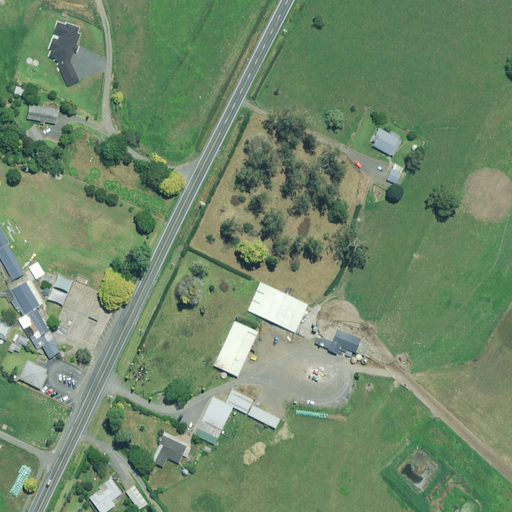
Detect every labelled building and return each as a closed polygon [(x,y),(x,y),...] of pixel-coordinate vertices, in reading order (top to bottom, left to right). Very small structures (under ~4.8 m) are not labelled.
[(25,91),(15,88),(13,94),(23,97),(25,91)] [(57,111),(28,105),(26,119),(40,122),(39,124),(44,125),(44,123),(55,125),(57,111)] [(401,141),(378,129),(369,145),(392,157),(401,141)] [(401,173),(403,169),(395,165),(393,170),(392,169),(387,181),(398,185),(402,174),(401,173)] [(351,198),(355,199),(354,203),(359,205),(360,201),(362,202),(364,196),(350,192),(348,200),(351,201),(351,198)] [(22,269),(0,232),(0,262),(9,277),(22,269)] [(45,275),(38,263),(28,268),(35,280),(45,275)] [(40,305),(22,276),(4,287),(19,313),(14,316),(32,346),(37,343),(44,355),(57,347),(34,308),(40,305)] [(314,309),(267,285),(253,313),(300,336),(314,309)] [(243,378),(263,333),(239,323),(219,367),(243,378)] [(375,344),(334,326),(324,348),(341,355),(345,346),(369,357),(375,344)] [(362,357),(355,354),(352,360),(359,363),(362,357)] [(46,369),(23,357),(13,375),(37,387),(46,369)] [(261,402),(237,391),(230,406),(278,429),(281,422),(257,411),(261,402)] [(216,400),(198,438),(218,447),(236,409),(216,400)] [(186,443),(163,432),(157,445),(159,446),(151,462),(162,468),(167,458),(178,464),(182,456),(186,458),(190,449),(184,446),(186,443)] [(121,493),(110,479),(97,489),(99,491),(89,499),(99,511),(106,511),(115,506),(111,501),(121,493)] [(147,504),(134,486),(125,493),(139,510),(147,504)]
